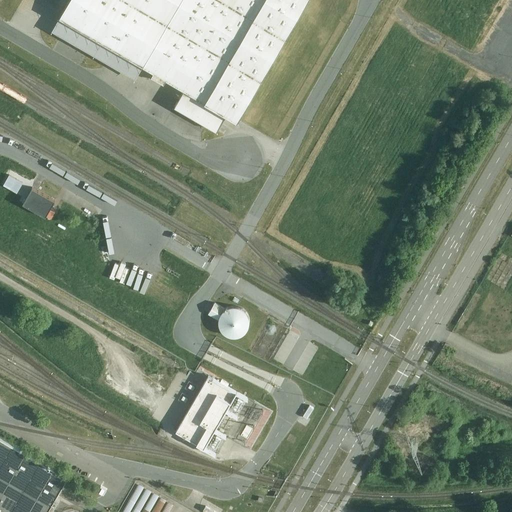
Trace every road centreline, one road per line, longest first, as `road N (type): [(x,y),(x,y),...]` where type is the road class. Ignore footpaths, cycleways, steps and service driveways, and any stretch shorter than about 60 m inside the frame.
road 1 (unclassified): [(0,413),(74,456),(233,488),(284,425),(289,401),(208,351)]
road 2 (residential): [(208,351),(190,332),(194,313),(373,0)]
road 3 (residential): [(0,29),(202,158),(237,158)]
road 4 (secondary): [(511,136),(408,313)]
road 5 (secondary): [(430,325),(511,186)]
road 6 (secondary): [(408,313),(341,429)]
road 7 (secondary): [(364,440),(430,325)]
